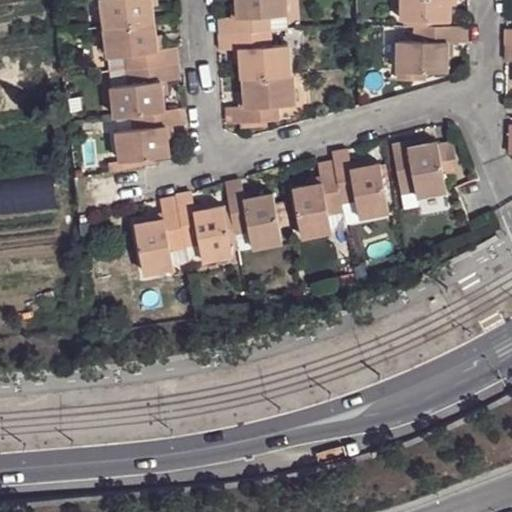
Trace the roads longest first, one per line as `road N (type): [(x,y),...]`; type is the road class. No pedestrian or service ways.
road 1 (tertiary): [(0,471),(137,460),(269,436),(377,407),(511,345)]
road 2 (residential): [(205,162),(467,94)]
road 3 (residential): [(196,0),(205,162)]
road 4 (residential): [(467,94),(511,207)]
